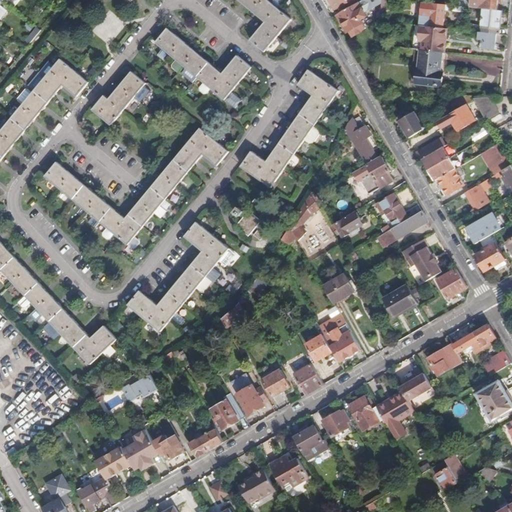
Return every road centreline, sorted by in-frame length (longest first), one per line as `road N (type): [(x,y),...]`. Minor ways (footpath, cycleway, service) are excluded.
road 1 (residential): [(487,299),(127,511)]
road 2 (unclassified): [(487,299),(329,34)]
